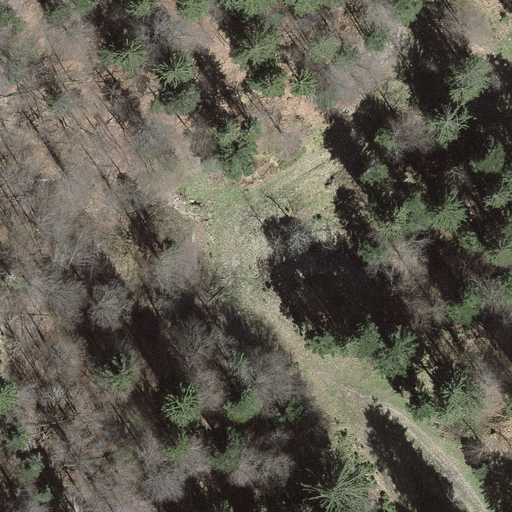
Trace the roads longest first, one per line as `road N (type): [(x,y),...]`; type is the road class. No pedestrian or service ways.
road 1 (track): [(410,511),(357,414),(238,287),(229,259),(248,209),(335,150),(383,94),(423,0)]
road 2 (track): [(327,376),(379,397),(486,511)]
